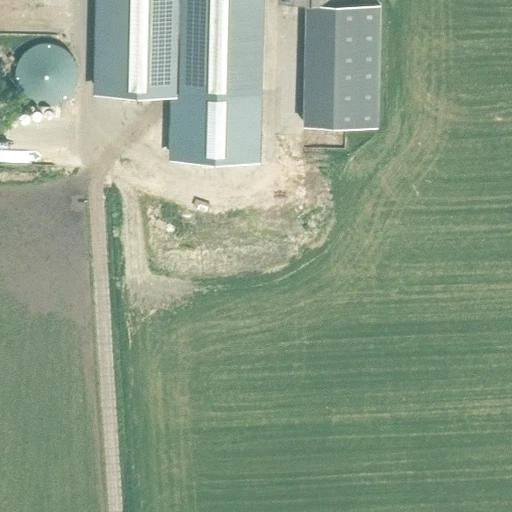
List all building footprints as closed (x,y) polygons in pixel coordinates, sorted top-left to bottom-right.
[(0,0),(0,21),(41,20),(39,0),(0,0)] [(257,94),(259,0),(100,0),(98,90),(257,94)] [(344,3),(311,3),(309,124),(377,125),(379,4),(344,3)] [(77,76),(77,73),(77,71),(77,68),(76,65),(75,63),(74,60),(73,58),(71,55),(70,53),(68,51),(66,49),(64,48),(61,46),(59,45),(57,44),(54,43),(51,43),(49,42),(46,42),(43,42),(41,43),(38,43),(35,44),(33,45),(30,46),(28,48),(26,49),(24,51),(22,53),(21,55),(19,58),(18,60),(17,63),(16,65),(15,68),(15,71),(15,73),(15,76),(15,79),(16,81),(17,84),(18,86),(19,89),(21,91),(22,93),(24,95),(26,97),(28,99),(30,100),(33,101),(35,102),(38,103),(41,104),(46,104),(51,104),(54,103),(57,102),(59,101),(61,100),(64,99),(66,97),(68,95),(70,93),(71,91),(73,89),(74,86),(75,84),(76,81),(77,79),(77,76)] [(234,135),(235,122),(212,121),(211,134),(234,135)]
